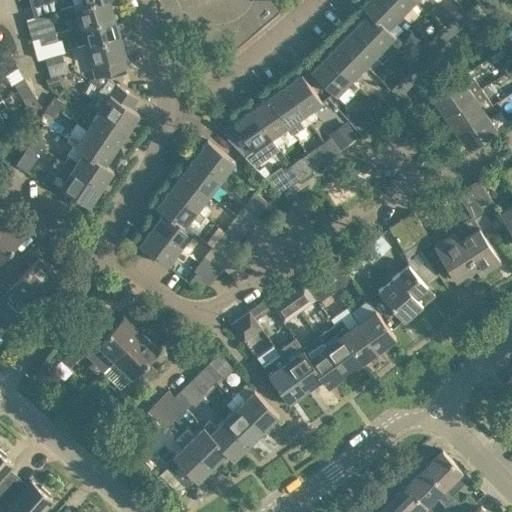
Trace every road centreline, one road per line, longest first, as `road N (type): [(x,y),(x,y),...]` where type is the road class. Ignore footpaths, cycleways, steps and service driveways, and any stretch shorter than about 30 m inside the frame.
road 1 (residential): [(99,249),(158,291),(207,306),(362,207),(463,165),(511,134)]
road 2 (residential): [(143,0),(173,120),(99,249)]
road 3 (residential): [(279,511),(399,422),(435,409)]
road 4 (residential): [(134,511),(0,396)]
road 5 (residential): [(99,249),(0,387)]
road 6 (residential): [(212,94),(318,0)]
